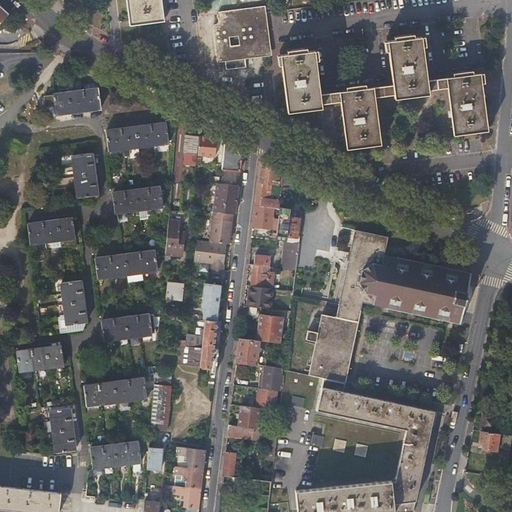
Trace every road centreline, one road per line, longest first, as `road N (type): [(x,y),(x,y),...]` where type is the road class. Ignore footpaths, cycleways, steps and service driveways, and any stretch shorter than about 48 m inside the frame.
road 1 (residential): [(255,130),(209,511)]
road 2 (residential): [(443,511),(491,249)]
road 3 (secondary): [(255,130),(491,249)]
road 4 (secondary): [(29,0),(63,30),(255,130)]
road 5 (residential): [(511,24),(502,155)]
